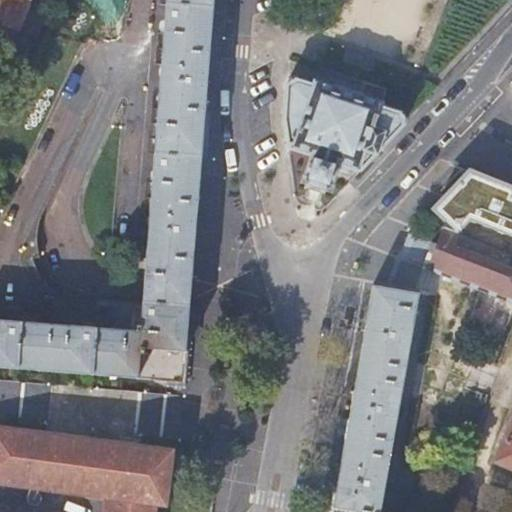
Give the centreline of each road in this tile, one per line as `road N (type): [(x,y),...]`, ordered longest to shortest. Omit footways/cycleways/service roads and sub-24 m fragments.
road 1 (tertiary): [(295,281),(511,44)]
road 2 (tertiary): [(245,0),(239,103),(247,175),(267,248),(295,281)]
road 3 (tertiary): [(295,281),(299,329),(272,511)]
